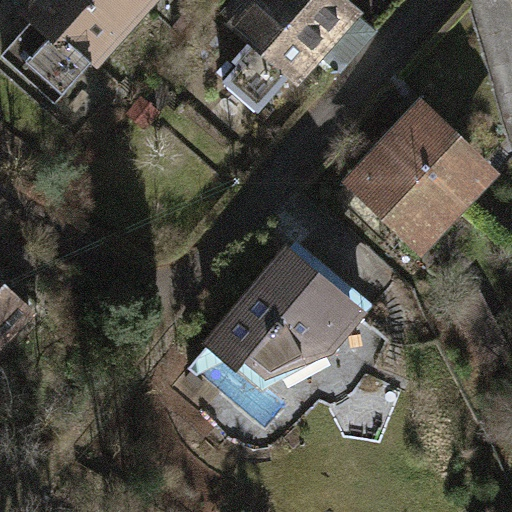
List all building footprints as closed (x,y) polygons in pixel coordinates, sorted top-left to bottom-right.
[(19,0),(36,15),(2,52),(54,100),(143,2),(140,0),(19,0)] [(337,0),(246,0),(228,21),(295,81),(318,54),(337,71),(373,31),(337,0)] [(365,179),(420,231),(469,179),(468,166),(423,116),(365,179)] [(282,243),(207,343),(242,372),(326,339),(352,305),(282,243)] [(0,338),(27,312),(0,283),(0,338)] [(511,358),(479,292),(446,309),(480,374),(511,358)]
